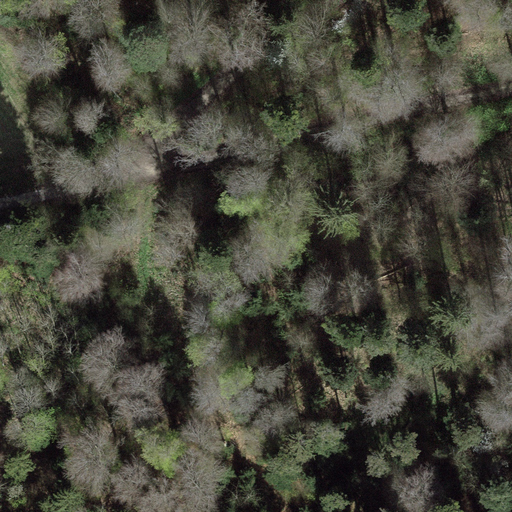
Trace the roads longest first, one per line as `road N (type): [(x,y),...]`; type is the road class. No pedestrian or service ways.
road 1 (track): [(511,87),(192,164),(111,172)]
road 2 (track): [(111,172),(336,0)]
